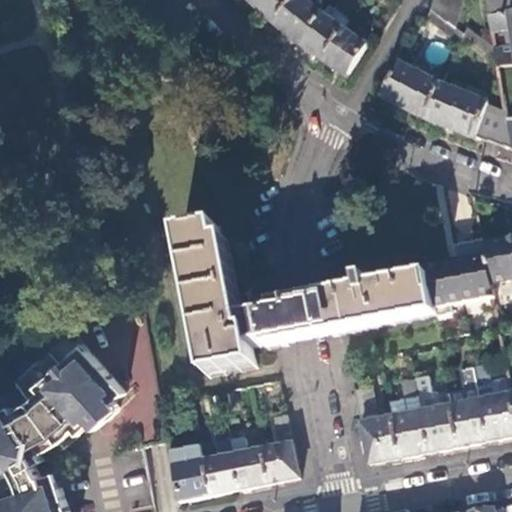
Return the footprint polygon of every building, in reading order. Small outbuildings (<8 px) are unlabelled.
[(252,0),(250,3),(275,25),(296,0),(252,0)] [(305,0),(296,0),(275,25),(300,46),(324,15),(305,0)] [(434,0),(431,12),(457,30),(463,7),(441,0),(434,0)] [(511,0),(488,0),(491,16),(511,12),(511,0)] [(324,15),(300,46),(323,62),(346,30),(332,20),(338,12),(331,6),(324,15)] [(352,21),(338,12),(332,20),(346,30),(352,21)] [(431,12),(427,19),(461,45),(464,41),(466,36),(457,30),(431,12)] [(511,12),(491,16),(494,33),(511,30),(511,46),(496,48),(499,64),(499,68),(511,65),(511,12)] [(346,30),(323,62),(348,78),(368,45),(346,30)] [(499,64),(496,48),(468,32),(466,36),(464,41),(499,64)] [(382,99),(426,122),(443,86),(401,65),(382,99)] [(443,86),(426,122),(474,141),(475,139),(511,153),(511,149),(508,121),(507,115),(487,109),(488,105),(443,86)] [(269,351),(291,347),(283,307),(244,314),(230,243),(222,244),(219,229),(181,237),(210,379),(258,369),(254,350),(268,348),(269,351)] [(483,241),(455,247),(458,263),(465,305),(494,299),(492,288),(484,246),(483,241)] [(504,242),(484,246),(492,288),(511,284),(511,249),(506,251),(504,242)] [(465,305),(458,263),(428,269),(430,279),(438,317),(452,314),(451,308),(465,305)] [(303,303),(283,307),(291,347),(310,343),(438,317),(430,279),(370,291),(368,282),(360,283),(362,292),(303,303)] [(0,414),(0,511),(71,511),(58,473),(44,478),(38,464),(44,461),(42,455),(62,446),(77,431),(81,434),(88,429),(93,425),(98,429),(122,409),(116,403),(120,399),(127,394),(85,345),(39,387),(43,392),(17,413),(13,407),(0,414)] [(366,363),(353,366),(356,381),(370,379),(366,363)] [(511,392),(510,379),(494,382),(491,367),(477,371),(491,444),(511,439),(511,392)] [(491,444),(477,371),(462,373),(468,406),(453,409),(461,450),(491,444)] [(461,450),(453,409),(439,412),(432,379),(417,382),(432,456),(461,450)] [(394,421),(403,462),(432,456),(417,382),(403,385),(409,417),(394,421)] [(357,395),(372,468),(403,462),(394,421),(380,423),(373,391),(357,395)] [(406,404),(392,406),(394,421),(409,417),(406,404)] [(271,488),(302,481),(289,418),(272,422),(278,449),(264,452),(271,488)] [(242,494),(271,488),(264,452),(250,455),(247,445),(233,448),(242,494)] [(202,447),(171,453),(181,506),(213,499),(205,464),(202,447)] [(242,494),(233,448),(218,451),(220,461),(205,464),(213,499),(242,494)]
